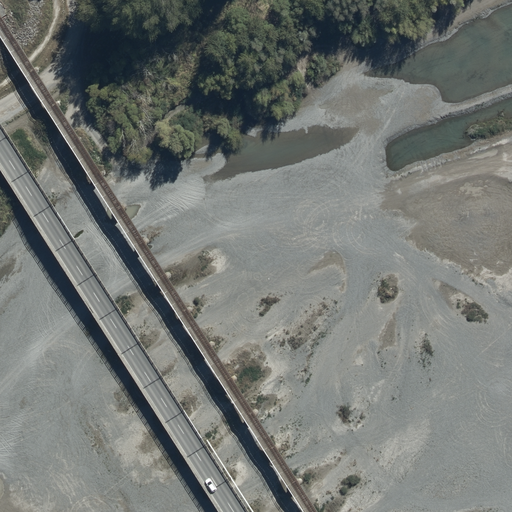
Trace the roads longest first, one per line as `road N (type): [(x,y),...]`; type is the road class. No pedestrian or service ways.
road 1 (secondary): [(233,511),(0,145)]
road 2 (unclassified): [(0,113),(61,61),(80,0)]
